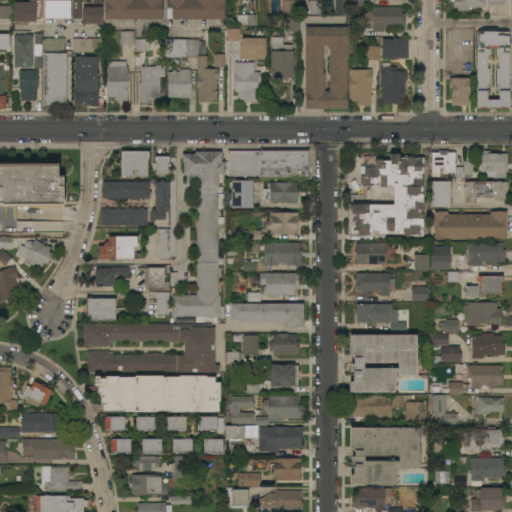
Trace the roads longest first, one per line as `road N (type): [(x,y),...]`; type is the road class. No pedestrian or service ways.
road 1 (tertiary): [(0,130),(511,130)]
road 2 (residential): [(327,511),(329,130)]
road 3 (residential): [(178,129),(179,263),(74,262)]
road 4 (residential): [(0,355),(53,370),(72,389),(104,469),(110,511)]
road 5 (residential): [(93,129),(81,244),(49,327)]
road 6 (residential): [(430,129),(431,0)]
